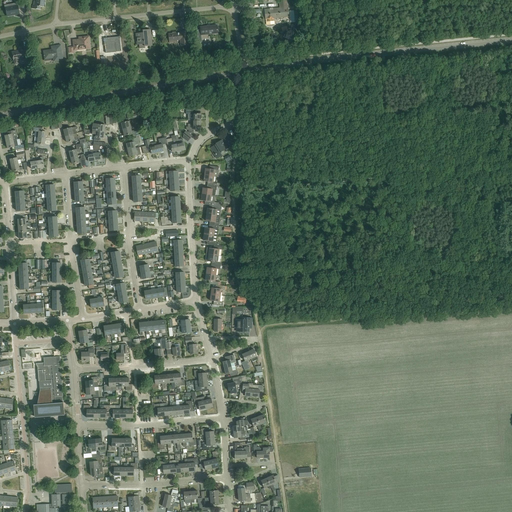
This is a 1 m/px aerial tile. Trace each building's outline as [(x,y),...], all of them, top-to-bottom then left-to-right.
[(36,0),(37,1),(35,1),(34,5),(33,5),(32,8),(40,9),(41,6),(44,7),(44,0),(36,0)] [(287,7),(286,0),(285,0),(279,1),(280,8),(265,10),(266,19),(266,22),(274,21),(274,18),(289,17),(288,7),(287,7)] [(18,5),(6,7),(8,16),(19,14),(19,9),(22,9),(20,2),(17,3),(18,5)] [(217,25),(200,27),(201,30),(197,30),(198,43),(202,42),(201,35),(218,33),(217,25)] [(137,44),(144,44),(145,46),(152,46),(151,30),(143,31),(143,33),(136,34),(137,44)] [(172,33),(168,34),(169,43),(177,42),(177,40),(180,40),(181,46),(189,45),(188,39),(189,39),(188,32),(187,31),(181,32),(176,33),(176,32),(172,32),(172,33)] [(74,47),(69,47),(69,53),(74,52),(74,50),(90,49),(89,37),(84,37),(85,39),(73,40),(74,47)] [(105,44),(106,49),(116,48),(116,51),(121,51),(120,37),(114,37),(114,39),(110,40),(109,38),(104,38),(105,44)] [(63,54),(61,45),(51,46),(52,49),(43,50),(45,61),(51,60),(51,58),(56,58),(56,62),(62,61),(61,54),(63,54)] [(12,52),(14,60),(15,65),(19,64),(18,59),(29,57),(27,48),(23,49),(12,52)] [(123,130),(131,128),(130,124),(135,123),(134,120),(121,123),(123,130)] [(201,120),(193,120),(193,124),(188,124),(188,127),(186,127),(186,130),(194,130),(194,127),(201,127),(201,120)] [(97,131),(104,132),(105,125),(98,124),(98,123),(92,123),(91,127),(93,127),(93,130),(97,131)] [(65,136),(76,133),(75,130),(77,129),(76,126),(64,130),(65,136)] [(35,137),(46,138),(46,132),(40,131),(40,128),(34,127),(34,131),(35,131),(35,137)] [(131,128),(123,130),(124,136),(135,133),(135,137),(142,135),(141,132),(137,133),(136,130),(132,131),(131,128)] [(6,142),(18,139),(17,136),(17,135),(16,130),(11,131),(11,134),(5,135),(6,142)] [(186,131),(184,134),(190,139),(192,136),(186,131)] [(76,133),(65,136),(67,142),(79,139),(79,136),(77,137),(76,133)] [(177,144),(179,151),(185,149),(183,138),(179,139),(178,135),(175,136),(177,144)] [(134,138),(134,142),(126,144),(128,150),(136,148),(135,145),(140,144),(139,141),(140,141),(139,137),(134,138)] [(156,146),(158,153),(164,151),(163,145),(167,144),(165,137),(158,139),(160,145),(156,146)] [(173,145),(172,138),(166,140),(166,137),(165,137),(167,144),(168,146),(171,145),(172,152),(179,151),(177,144),(173,145)] [(18,146),(17,140),(18,140),(18,139),(6,142),(8,148),(14,146),(15,150),(24,148),(23,145),(18,146)] [(147,148),(150,147),(152,154),(158,153),(156,146),(156,142),(150,144),(149,139),(145,140),(147,148)] [(210,148),(217,159),(222,156),(220,152),(229,147),(224,139),(213,145),(214,146),(210,148)] [(70,157),(77,156),(77,152),(80,151),(79,148),(83,147),(83,143),(80,144),(76,145),(76,149),(69,151),(70,157)] [(136,148),(128,150),(129,157),(142,154),(141,151),(136,152),(136,148)] [(95,161),(94,150),(90,151),(90,149),(84,149),(85,156),(88,155),(89,161),(95,161)] [(27,163),(31,162),(32,169),(38,168),(37,161),(33,162),(32,158),(30,158),(29,150),(28,150),(26,150),(26,151),(25,151),(27,163)] [(16,153),(17,158),(10,159),(11,165),(19,164),(18,160),(21,159),(21,157),(25,156),(23,151),(16,153)] [(205,175),(214,176),(215,169),(219,170),(219,167),(210,165),(209,169),(206,168),(205,175)] [(214,176),(205,175),(204,181),(208,182),(207,185),(217,186),(217,183),(213,182),(214,176)] [(219,187),(217,186),(207,185),(207,188),(203,188),(202,194),(212,195),(212,189),(219,190),(219,187)] [(212,195),(202,194),(201,201),(205,201),(205,204),(212,205),(221,206),(221,205),(219,203),(214,202),(215,200),(211,198),(212,195)] [(25,204),(16,205),(17,211),(25,210),(25,211),(29,211),(29,213),(32,213),(36,213),(35,204),(31,204),(32,210),(29,210),(29,208),(25,208),(25,205),(25,204)] [(221,206),(212,205),(211,208),(208,208),(207,214),(216,216),(217,209),(221,210),(221,206)] [(134,221),(141,221),(142,212),(133,211),(133,219),(135,219),(134,221)] [(216,216),(207,214),(206,221),(210,221),(209,225),(219,226),(219,223),(220,217),(216,216)] [(49,220),(49,223),(49,224),(57,223),(57,217),(49,217),(48,215),(44,215),(45,220),(49,220)] [(219,226),(209,225),(209,228),(205,227),(204,234),(214,235),(214,229),(218,229),(219,226)] [(214,235),(204,234),(203,240),(207,241),(207,244),(214,245),(216,245),(216,242),(213,241),(214,235)] [(158,251),(156,242),(149,243),(151,252),(158,251)] [(143,245),(145,254),(151,252),(149,243),(143,245)] [(145,254),(143,245),(136,246),(138,256),(145,254)] [(223,246),(216,245),(214,245),(213,248),(207,248),(206,254),(218,256),(219,249),(223,250),(223,246)] [(111,255),(112,259),(112,260),(120,258),(119,251),(111,253),(111,252),(107,253),(108,255),(111,255)] [(218,256),(206,254),(206,260),(212,261),(211,264),(221,266),(221,262),(218,262),(218,256)] [(221,266),(211,264),(211,268),(207,267),(206,274),(216,275),(217,269),(220,269),(221,266)] [(216,275),(206,274),(206,280),(209,280),(209,284),(216,285),(218,285),(219,282),(215,281),(216,275)] [(114,287),(117,287),(118,290),(118,291),(126,289),(125,283),(117,284),(116,284),(113,284),(114,287)] [(226,286),(218,285),(216,285),(216,288),(212,288),(211,294),(220,295),(221,289),(225,289),(226,286)] [(220,295),(211,294),(210,301),(214,301),(214,304),(223,306),(223,302),(220,302),(220,295)] [(249,325),(252,325),(252,318),(241,318),(241,320),(237,319),(237,332),(249,332),(249,325)] [(196,344),(192,344),(192,342),(192,337),(185,338),(186,346),(190,346),(190,354),(197,354),(196,344)] [(163,357),(162,349),(164,348),(164,349),(167,349),(166,343),(166,340),(161,340),(161,346),(159,346),(159,349),(155,349),(155,358),(163,357)] [(166,343),(167,349),(173,348),(174,356),(181,355),(180,347),(175,347),(175,344),(173,344),(172,342),(166,343)] [(127,353),(127,348),(127,346),(123,346),(123,349),(123,350),(121,350),(121,353),(116,353),(117,360),(124,360),(124,353),(127,353)] [(93,349),(89,349),(85,349),(85,352),(81,352),(82,361),(90,361),(90,357),(93,357),(93,349)] [(252,362),(256,360),(258,359),(254,349),(248,352),(251,359),(252,362)] [(97,356),(101,356),(102,361),(109,360),(109,353),(104,353),(104,350),(97,350),(97,356)] [(248,360),(251,359),(248,352),(242,354),(245,361),(242,363),(245,370),(250,368),(248,364),(249,363),(248,360)] [(226,361),(222,362),(223,363),(222,364),(223,366),(224,367),(224,369),(231,367),(230,363),(235,362),(233,355),(225,357),(226,361)] [(39,381),(41,404),(34,405),(35,417),(65,414),(64,402),(63,402),(63,397),(60,356),(44,358),(44,363),(36,363),(38,368),(39,368),(39,370),(38,370),(39,381)] [(2,362),(4,372),(11,370),(9,361),(2,362)] [(231,367),(224,369),(224,370),(224,373),(225,373),(226,375),(231,373),(232,376),(238,375),(236,369),(232,370),(231,367)] [(194,370),(194,374),(195,377),(198,377),(199,381),(208,380),(207,373),(200,374),(200,370),(194,370)] [(184,379),(181,380),(180,373),(174,374),(175,382),(178,382),(179,386),(182,385),(185,385),(184,379)] [(152,388),(156,388),(159,388),(159,384),(162,384),(161,375),(154,376),(155,382),(152,383),(152,388)] [(228,390),(230,390),(231,394),(237,393),(235,385),(240,385),(240,384),(241,384),(242,381),(241,381),(242,376),(238,377),(238,378),(233,379),(234,383),(231,383),(230,382),(226,383),(227,387),(228,387),(228,390)] [(92,377),(92,380),(85,381),(86,388),(95,387),(95,386),(99,386),(98,383),(98,380),(97,377),(92,377)] [(122,377),(122,386),(126,386),(126,390),(129,390),(133,390),(132,384),(129,384),(129,377),(122,377)] [(116,378),(109,378),(109,386),(104,387),(104,391),(113,391),(112,386),(116,386),(116,378)] [(202,390),(201,387),(208,386),(208,380),(199,381),(199,384),(195,384),(196,388),(196,391),(202,390)] [(251,396),(252,396),(253,384),(243,383),(242,389),(245,389),(245,395),(248,395),(248,397),(251,397),(251,396)] [(257,385),(253,384),(252,396),(259,396),(259,390),(262,391),(263,385),(257,385)] [(99,397),(99,394),(99,390),(95,391),(95,387),(86,388),(86,395),(93,394),(93,397),(99,397)] [(205,400),(207,409),(213,407),(210,394),(207,395),(208,399),(205,400)] [(195,405),(198,404),(200,410),(207,409),(205,400),(201,401),(200,397),(194,399),(195,405)] [(192,401),(189,401),(186,401),(186,405),(183,406),(184,414),(190,413),(190,407),(193,407),(192,401)] [(157,413),(158,413),(158,417),(165,416),(164,407),(161,408),(160,404),(157,405),(157,404),(154,404),(154,410),(157,410),(157,413)] [(110,405),(107,405),(104,405),(104,409),(100,409),(100,418),(107,418),(107,411),(110,411),(110,405)] [(110,411),(113,411),(113,419),(120,419),(120,409),(116,409),(116,405),(110,405),(110,411)] [(263,414),(257,417),(260,424),(266,422),(263,414)] [(245,431),(244,427),(243,417),(236,420),(236,426),(233,426),(233,432),(245,431)] [(262,429),(260,424),(257,417),(251,419),(254,427),(257,425),(259,431),(262,429)] [(201,429),(201,432),(202,435),(206,435),(206,439),(215,438),(214,431),(207,432),(207,428),(201,429)] [(245,431),(233,432),(234,438),(240,437),(240,440),(246,440),(245,434),(245,431)] [(196,439),(193,439),(192,433),(179,434),(180,443),(183,442),(183,447),(186,446),(186,442),(189,442),(190,446),(193,446),(193,445),(197,445),(196,439)] [(158,449),(161,448),(164,448),(164,444),(167,444),(168,444),(167,435),(160,436),(160,443),(157,443),(158,449)] [(106,444),(103,445),(102,438),(95,439),(96,448),(100,447),(100,451),(103,451),(107,450),(106,444)] [(109,451),(112,451),(115,451),(115,447),(119,447),(119,438),(112,438),(112,445),(109,445),(109,451)] [(135,445),(132,445),(132,438),(125,438),(125,447),(129,448),(129,451),(132,451),(135,451),(135,445)] [(209,448),(208,445),(216,445),(215,438),(206,439),(206,442),(202,443),(203,446),(203,449),(209,448)] [(86,452),(90,452),(93,452),(96,451),(96,448),(95,439),(88,440),(89,446),(86,447),(86,452)] [(263,448),(260,448),(260,447),(257,447),(257,444),(253,444),(254,452),(257,452),(257,458),(263,458),(263,448)] [(15,449),(14,445),(3,445),(4,450),(4,453),(9,453),(9,450),(15,449)] [(266,448),(263,448),(263,458),(269,458),(269,452),(273,452),(272,446),(266,447),(266,448)] [(241,448),(241,451),(241,458),(247,458),(247,452),(249,452),(249,447),(244,447),(244,448),(241,448)] [(212,452),(213,456),(214,459),(210,460),(212,469),(219,467),(216,455),(219,454),(218,451),(212,452)] [(96,458),(96,461),(90,462),(90,469),(99,468),(103,467),(102,464),(102,457),(96,458)] [(201,464),(204,464),(206,470),(212,469),(210,460),(207,461),(206,457),(199,459),(201,464)] [(198,458),(195,459),(191,459),(192,463),(189,463),(189,472),(196,471),(195,464),(198,464),(198,458)] [(7,463),(10,472),(17,470),(14,461),(7,463)] [(160,468),(163,467),(164,474),(171,473),(170,465),(166,465),(166,461),(163,461),(159,462),(160,468)] [(10,472),(7,463),(1,465),(4,474),(10,472)] [(111,469),(114,469),(114,476),(121,476),(121,467),(117,467),(117,463),(114,463),(111,463),(111,469)] [(104,477),(103,471),(103,467),(99,468),(90,469),(91,475),(97,475),(98,478),(104,477)] [(312,476),(311,468),(299,469),(299,477),(312,476)] [(273,484),(276,482),(279,481),(278,475),(274,477),(273,475),(267,478),(270,485),(271,488),(274,487),(273,484)] [(271,488),(270,485),(267,478),(261,480),(264,488),(268,486),(269,489),(271,488)] [(238,495),(249,494),(249,490),(254,490),(253,482),(246,483),(246,485),(243,485),(243,488),(237,489),(238,495)] [(52,495),(53,505),(41,505),(41,507),(38,507),(38,511),(41,511),(40,511),(71,511),(68,511),(68,506),(67,507),(67,504),(70,504),(69,494),(69,492),(71,492),(71,484),(54,485),(54,493),(56,493),(56,495),(52,495)] [(180,494),(177,494),(172,492),(171,495),(166,494),(164,500),(171,502),(171,498),(176,499),(176,497),(180,497),(180,494)] [(249,494),(238,495),(239,501),(244,500),(245,503),(251,502),(250,497),(249,494)] [(171,502),(164,500),(163,506),(168,508),(167,511),(173,511),(174,506),(170,505),(171,502)]
